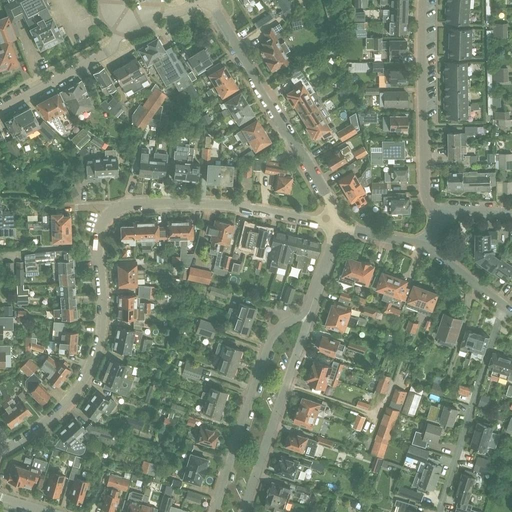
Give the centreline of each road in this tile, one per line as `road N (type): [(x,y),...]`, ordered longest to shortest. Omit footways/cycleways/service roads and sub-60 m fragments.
road 1 (residential): [(7,449),(70,401),(100,348),(97,226),(104,213)]
road 2 (residential): [(332,225),(330,203),(207,0)]
road 3 (residential): [(310,308),(271,336),(215,511)]
road 4 (residential): [(332,225),(248,209),(114,207)]
road 5 (residential): [(440,211),(424,194),(421,0)]
road 6 (residential): [(441,511),(502,305)]
road 7 (residential): [(242,511),(310,308)]
road 8 (unclassified): [(0,110),(107,51),(131,28)]
